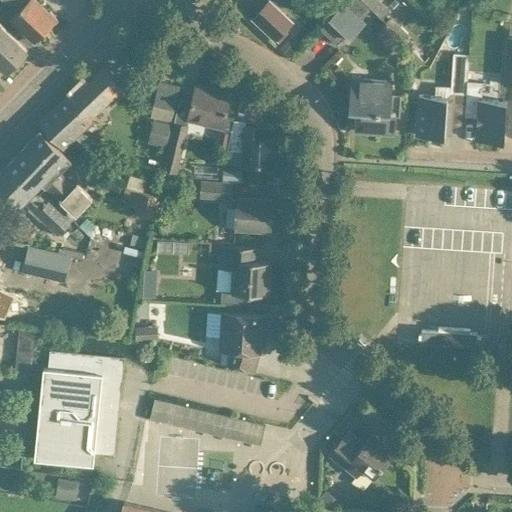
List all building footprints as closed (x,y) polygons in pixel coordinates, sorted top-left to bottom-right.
[(38,0),(2,0),(5,2),(6,0),(7,0),(19,11),(11,18),(35,42),(57,19),(38,0)] [(350,38),(365,22),(361,18),(370,8),(361,0),(342,0),(342,2),(344,4),(320,28),(337,44),(346,34),(350,38)] [(389,9),(379,0),(362,0),(381,18),(389,9)] [(253,18),(275,39),(292,22),(270,1),(253,18)] [(0,65),(6,72),(7,71),(5,69),(24,49),(26,51),(27,50),(0,24),(0,65)] [(413,50),(411,50),(410,68),(411,68),(425,61),(413,50)] [(451,93),(467,94),(468,81),(469,54),(453,53),(451,93)] [(70,98),(90,117),(124,85),(105,65),(70,98)] [(400,115),(401,96),(391,95),(392,81),(352,78),(350,109),(357,109),(356,130),(394,133),(395,115),(400,115)] [(161,79),(151,115),(173,121),(182,85),(161,79)] [(465,122),(465,124),(477,124),(478,99),(481,99),(483,82),(468,81),(467,94),(465,122)] [(451,134),(453,100),(447,99),(447,96),(434,96),(435,85),(419,84),(416,134),(445,136),(445,134),(451,134)] [(222,128),(225,116),(230,97),(209,92),(210,88),(196,85),(188,120),(222,128)] [(39,122),(43,127),(63,149),(72,140),(80,148),(89,140),(81,132),(93,121),(90,118),(90,117),(70,98),(67,95),(39,122)] [(504,140),(506,120),(507,100),(481,99),(478,99),(477,124),(476,138),(504,140)] [(276,166),(276,165),(278,140),(263,139),(264,127),(245,126),(246,121),(234,120),(227,150),(243,151),(242,163),(276,166)] [(153,121),(148,144),(167,148),(172,125),(153,121)] [(177,173),(182,152),(188,126),(176,123),(164,170),(177,173)] [(73,161),(40,130),(5,167),(33,194),(36,192),(40,196),(40,195),(47,187),(76,216),(93,198),(78,183),(72,189),(59,176),(73,161)] [(45,199),(40,195),(40,196),(36,192),(33,194),(5,167),(0,171),(0,190),(19,209),(25,202),(59,234),(73,219),(49,195),(45,199)] [(224,169),(223,181),(237,182),(238,169),(224,169)] [(127,179),(125,186),(133,188),(135,181),(127,179)] [(233,198),(234,182),(194,180),(193,195),(201,195),(201,196),(233,198)] [(137,196),(133,212),(152,217),(155,218),(160,195),(140,191),(139,197),(137,196)] [(235,229),(272,231),(274,199),(237,197),(236,207),(235,227),(235,229)] [(87,218),(80,226),(91,236),(94,224),(87,218)] [(23,270),(64,280),(70,255),(29,245),(23,270)] [(255,247),(235,245),(226,245),(225,269),(234,269),(233,291),(224,291),(223,302),(245,303),(246,293),(268,295),(270,261),(254,260),(255,247)] [(157,270),(145,270),(143,296),(155,297),(157,270)] [(0,284),(0,283),(0,316),(4,317),(15,295),(0,288),(0,284)] [(222,364),(234,367),(254,372),(259,352),(264,353),(266,315),(224,312),(221,350),(223,350),(222,364)] [(158,338),(157,324),(134,326),(135,339),(158,338)] [(35,327),(19,325),(15,369),(31,371),(35,327)] [(125,356),(50,349),(48,366),(44,366),(35,457),(94,463),(95,451),(115,453),(125,356)] [(154,397),(149,418),(203,430),(200,445),(233,453),(236,439),(259,445),(264,422),(154,397)] [(357,477),(364,468),(374,477),(394,452),(372,434),(364,443),(349,430),(329,454),(357,477)] [(336,498),(327,490),(317,500),(327,508),(336,498)] [(168,511),(124,501),(121,511),(168,511)]
